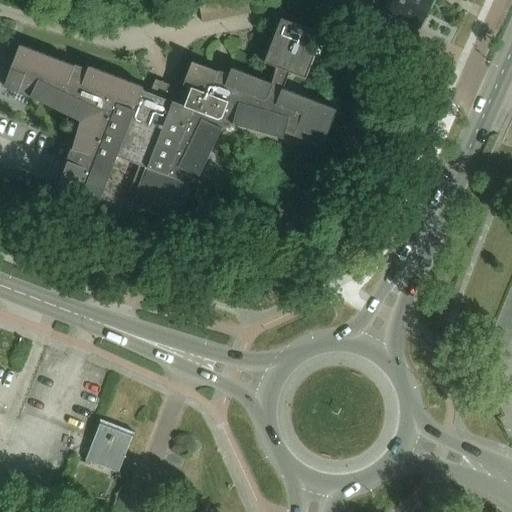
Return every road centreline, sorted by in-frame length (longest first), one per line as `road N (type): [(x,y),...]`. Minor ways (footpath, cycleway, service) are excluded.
road 1 (secondary): [(365,348),(492,83)]
road 2 (tertiary): [(0,279),(275,376)]
road 3 (secondary): [(275,376),(266,397),(269,443),(281,462),(320,486)]
